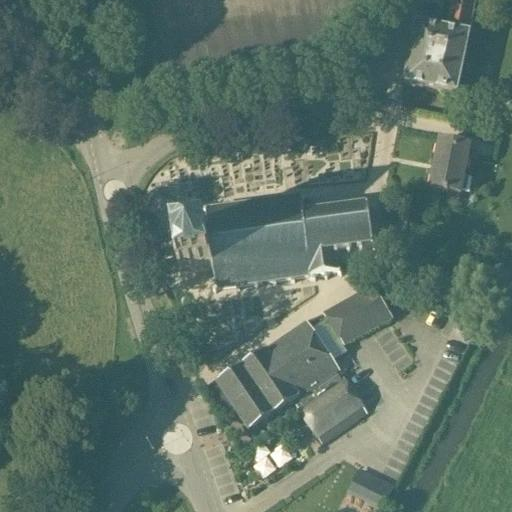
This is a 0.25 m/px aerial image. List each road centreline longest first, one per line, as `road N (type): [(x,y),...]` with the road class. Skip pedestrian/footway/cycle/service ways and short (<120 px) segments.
road 1 (residential): [(110,178),(190,134),(324,103),(376,56),(404,0)]
road 2 (unclassified): [(180,437),(110,178)]
road 3 (unclassified): [(110,178),(64,0)]
